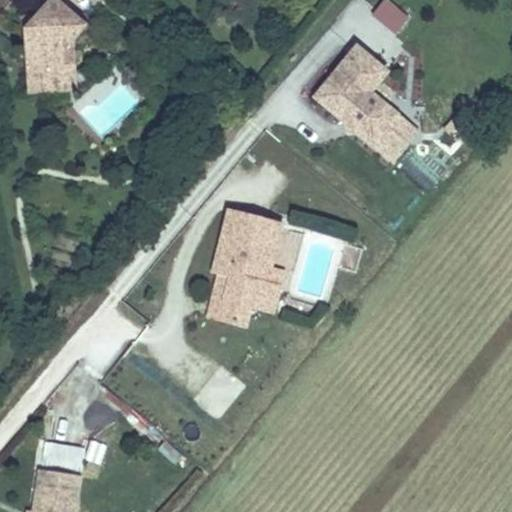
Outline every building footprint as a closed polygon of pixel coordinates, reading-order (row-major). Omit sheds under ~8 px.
[(382,0),(371,21),(400,35),(410,15),(382,0)] [(30,49),(20,48),(23,95),(52,93),(51,66),(60,56),(79,36),(48,5),(19,34),(20,38),(29,38),(30,49)] [(20,38),(20,48),(30,49),(29,38),(20,38)] [(51,66),(52,93),(62,93),(60,56),(51,66)] [(366,128),(372,121),(360,110),(374,93),(345,67),(303,114),(333,141),(339,134),(350,144),(348,153),(380,182),(400,158),(366,128)] [(406,151),(372,121),(366,128),(400,158),(406,151)] [(348,153),(350,144),(339,134),(333,141),(348,153)] [(448,167),(464,148),(453,138),(436,157),(448,167)] [(257,299),(271,246),(222,232),(205,293),(210,295),(226,299),(213,336),(244,345),(250,326),(272,331),(280,307),(257,299)] [(284,249),(271,246),(257,299),(280,307),(284,292),(272,287),(284,249)] [(226,299),(210,295),(198,332),(213,336),(226,299)] [(101,466),(105,446),(88,443),(84,463),(101,466)] [(43,444),(41,469),(83,471),(84,446),(43,444)] [(25,511),(64,511),(67,501),(28,497),(25,511)]
